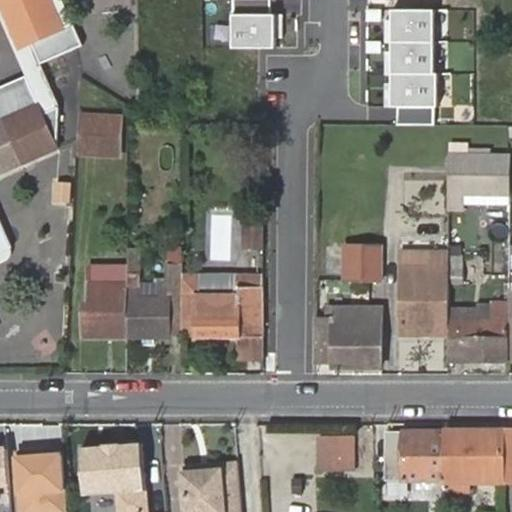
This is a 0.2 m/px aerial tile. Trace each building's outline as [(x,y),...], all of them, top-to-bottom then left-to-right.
[(0,0),(21,46),(63,28),(50,0),(0,0)] [(234,0),(234,15),(234,29),(235,46),(276,45),(276,15),(271,15),(270,0),(234,0)] [(437,12),(393,11),(391,105),(398,105),(398,124),(435,125),(437,12)] [(51,149),(32,106),(2,119),(21,162),(51,149)] [(102,158),(104,120),(82,118),(80,157),(102,158)] [(0,171),(21,162),(2,119),(0,120),(0,171)] [(450,175),(507,174),(507,156),(451,156),(450,175)] [(511,202),(511,174),(507,174),(450,175),(450,202),(511,202)] [(52,204),(68,204),(68,182),(52,182),(52,204)] [(265,243),(265,230),(250,230),(250,244),(265,243)] [(381,248),(353,247),(352,281),(381,281),(381,248)] [(139,249),(129,249),(129,267),(129,269),(139,268),(139,249)] [(445,264),(445,249),(401,249),(401,264),(445,264)] [(444,333),(445,264),(401,264),(400,332),(444,333)] [(184,285),(184,265),(165,265),(164,278),(167,279),(167,285),(184,285)] [(92,267),(92,283),(129,283),(129,273),(129,269),(129,267),(92,267)] [(129,283),(128,337),(183,337),(183,335),(184,294),(184,285),(167,285),(139,284),(139,273),(129,273),(129,283)] [(85,338),(128,337),(129,283),(92,283),(90,283),(90,304),(85,304),(85,338)] [(242,335),(265,336),(265,287),(241,287),(241,295),(184,294),(183,335),(242,335)] [(507,307),(448,306),(447,360),(506,360),(507,307)] [(317,318),(317,361),(333,361),(333,367),(382,366),(381,308),(329,308),(328,319),(317,318)] [(265,336),(242,335),(242,359),(265,359),(265,336)] [(314,432),(313,469),(353,470),(353,432),(314,432)] [(511,433),(389,433),(389,492),(408,492),(408,485),(511,485),(511,433)] [(84,450),(88,496),(118,493),(145,491),(141,445),(84,450)] [(7,446),(0,446),(0,488),(10,488),(7,446)] [(67,511),(63,452),(14,456),(17,511),(67,511)] [(244,511),(240,464),(225,465),(226,470),(205,472),(204,467),(186,469),(190,511),(244,511)] [(146,511),(145,491),(118,493),(119,511),(146,511)]
